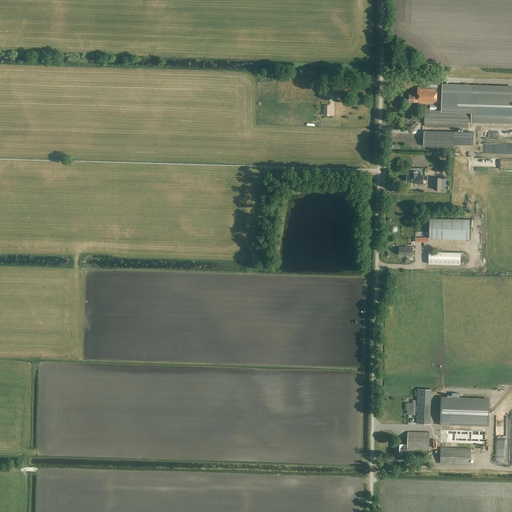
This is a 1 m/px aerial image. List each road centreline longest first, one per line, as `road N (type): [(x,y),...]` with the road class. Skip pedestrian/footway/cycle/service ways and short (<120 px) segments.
road 1 (unclassified): [(370,511),(382,0)]
road 2 (track): [(371,460),(511,470)]
